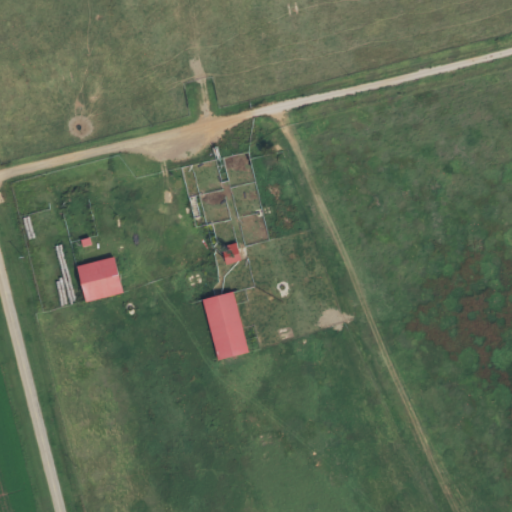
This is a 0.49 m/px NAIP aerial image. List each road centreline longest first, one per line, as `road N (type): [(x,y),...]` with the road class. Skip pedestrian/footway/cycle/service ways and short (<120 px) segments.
road 1 (residential): [(511,48),(0,174)]
road 2 (track): [(271,106),(350,289),(353,311),(324,318)]
road 3 (tertiary): [(54,511),(0,296)]
